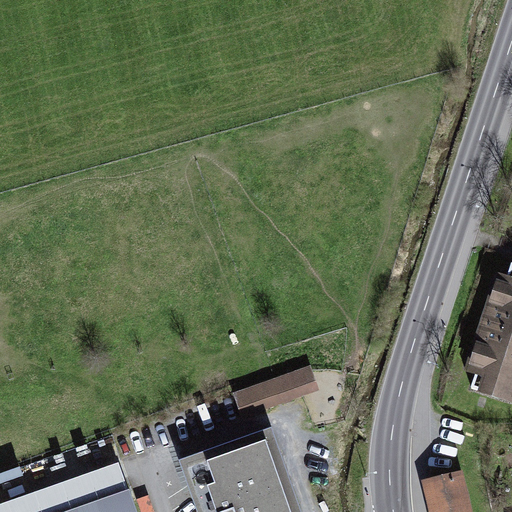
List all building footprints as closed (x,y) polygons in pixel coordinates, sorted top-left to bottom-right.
[(511,255),(499,252),(464,384),(511,396),(511,255)] [(306,375),(235,401),(242,421),(313,396),(306,375)] [(297,511),(270,436),(178,468),(193,511),(297,511)] [(470,511),(462,473),(420,482),(426,511),(470,511)] [(0,480),(0,507),(29,501),(23,475),(0,480)] [(132,511),(125,493),(71,511),(132,511)]
